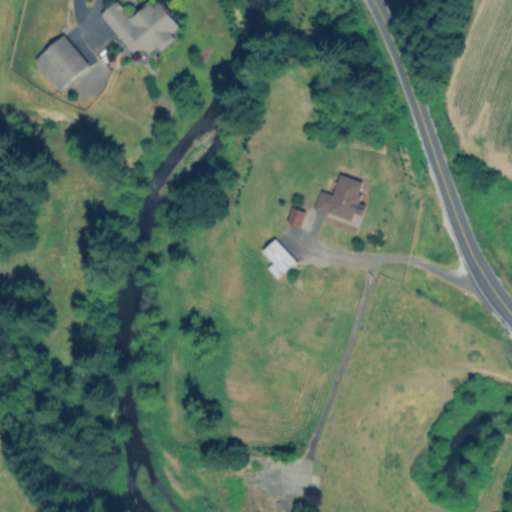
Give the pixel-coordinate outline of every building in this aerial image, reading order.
[(115,0),(99,14),(131,52),(140,45),(147,53),(156,46),(159,50),(176,36),(172,32),(180,26),(158,0),(149,0),(130,16),(116,0),(115,0)] [(89,64),(64,33),(32,58),(63,96),(72,88),(82,100),(113,75),(98,56),(89,64)] [(362,181),(339,174),(332,194),(319,190),(313,209),(351,221),(356,204),(355,204),(362,181)] [(286,221),(309,228),(313,213),(289,207),(286,221)] [(272,262),(267,266),(277,277),(295,260),(275,237),(261,250),(272,262)]
